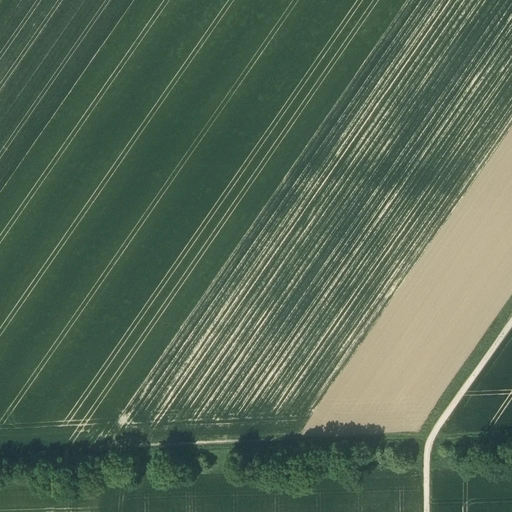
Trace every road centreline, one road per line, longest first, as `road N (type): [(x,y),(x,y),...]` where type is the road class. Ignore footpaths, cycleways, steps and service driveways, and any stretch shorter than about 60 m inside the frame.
road 1 (track): [(511,219),(0,147)]
road 2 (track): [(511,435),(0,457)]
road 3 (track): [(511,320),(431,437),(425,511)]
